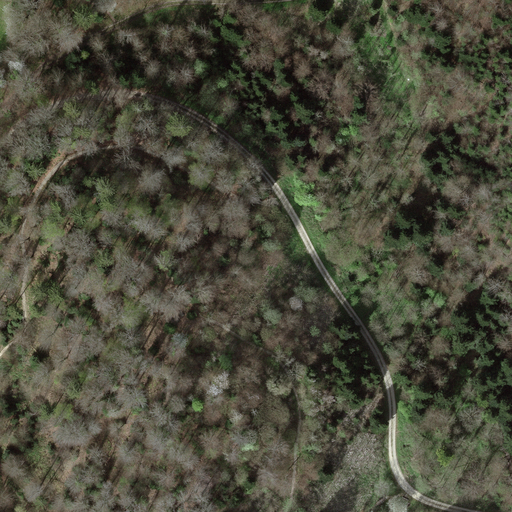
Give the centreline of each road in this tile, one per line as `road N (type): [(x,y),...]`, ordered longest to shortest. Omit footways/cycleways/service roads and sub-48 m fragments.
road 1 (track): [(402,485),(394,473),(392,391),(378,356),(250,153),(173,102),(136,94),(64,101),(0,143)]
road 2 (track): [(0,116),(97,29),(186,3),(251,0)]
